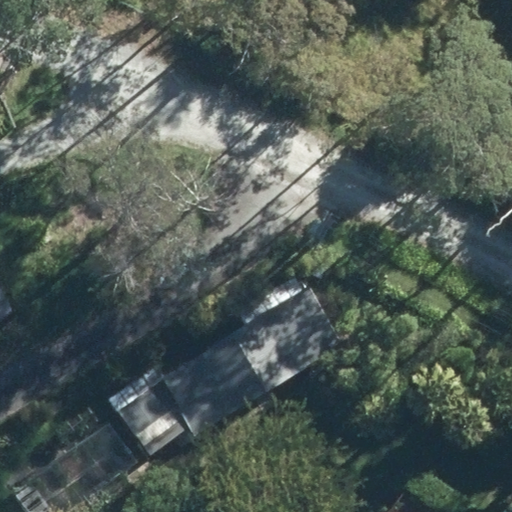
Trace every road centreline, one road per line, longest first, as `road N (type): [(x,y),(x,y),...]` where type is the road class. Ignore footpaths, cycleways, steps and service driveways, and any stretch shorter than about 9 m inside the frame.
road 1 (unknown): [(327,171),(200,83),(152,73),(92,77),(0,116)]
road 2 (residential): [(327,171),(511,270)]
